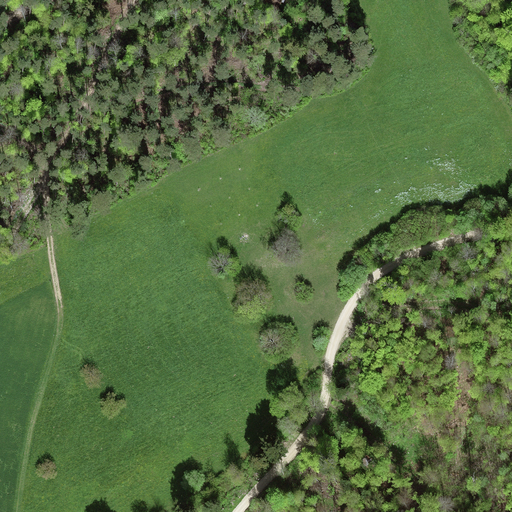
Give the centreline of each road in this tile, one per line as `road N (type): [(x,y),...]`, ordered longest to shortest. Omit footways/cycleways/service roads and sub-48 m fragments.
road 1 (track): [(133,0),(96,83),(47,160),(58,325),(16,511)]
road 2 (track): [(238,511),(316,418),(336,332),(366,284),(411,255),(511,220)]
